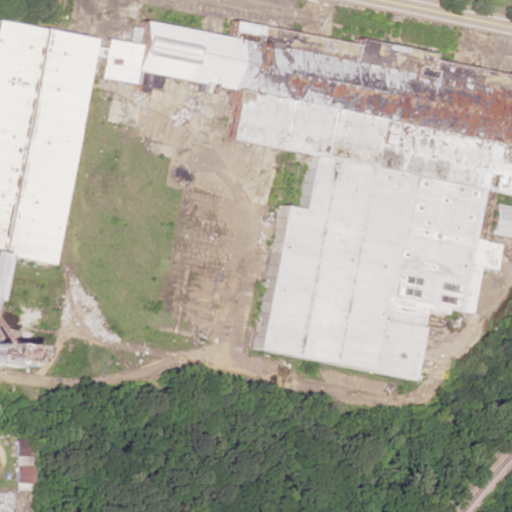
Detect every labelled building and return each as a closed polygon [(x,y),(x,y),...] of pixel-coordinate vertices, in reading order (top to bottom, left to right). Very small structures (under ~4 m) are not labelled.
[(72,55),(99,57),(97,75),(228,86),(223,144),(318,152),(222,355),(411,372),(416,310),(461,313),(494,242),(466,239),(470,193),(511,196),(511,64),(0,20),(0,362),(5,363),(5,352),(0,349),(0,258),(55,263),(72,55)] [(157,77),(145,75),(143,86),(154,88),(157,77)] [(485,234),(511,238),(511,207),(491,203),(485,234)] [(13,464),(30,464),(30,440),(13,439),(13,464)] [(30,466),(13,466),(13,490),(30,490),(30,466)]
